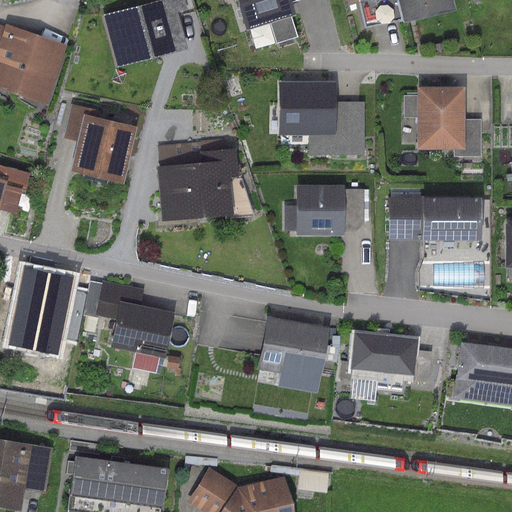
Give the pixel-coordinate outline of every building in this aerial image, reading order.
[(154,0),(98,15),(112,69),(185,50),(175,13),(186,10),(182,0),(154,0)] [(234,0),(244,30),(268,22),(289,15),(293,14),(290,2),(288,0),(234,0)] [(357,0),(364,28),(400,20),(401,23),(453,10),(451,0),(357,0)] [(296,36),(289,15),(268,22),(275,43),(296,36)] [(66,45),(0,23),(0,90),(45,105),(66,45)] [(334,80),(276,80),(276,135),(308,135),(308,154),(363,154),(363,101),(334,101),(334,80)] [(462,87),(415,87),(415,149),(452,149),(452,156),(480,156),(480,119),(462,119),(462,87)] [(99,112),(68,105),(62,130),(76,134),(68,171),(121,183),(134,126),(97,118),(99,112)] [(158,164),(154,165),(159,222),(251,213),(238,177),(234,147),(228,147),(227,138),(156,145),(158,164)] [(0,193),(2,187),(19,192),(23,193),(28,173),(0,165),(0,193)] [(343,186),(293,186),(293,235),(342,235),(342,232),(342,222),(361,222),(362,189),(343,189),(343,186)] [(0,209),(13,213),(19,192),(2,187),(0,193),(0,209)] [(479,196),(386,197),(386,239),(479,239),(479,196)] [(511,219),(503,220),(503,267),(511,267),(511,219)] [(354,232),(361,222),(342,222),(342,232),(354,232)] [(143,289),(102,280),(94,317),(114,321),(109,347),(162,359),(172,313),(140,306),(143,289)] [(326,327),(263,317),(255,370),(278,374),(276,386),(315,392),(326,327)] [(417,338),(352,332),(348,363),(339,362),(338,377),(375,381),(374,388),(394,390),(395,380),(427,383),(430,351),(416,349),(417,338)] [(511,348),(459,340),(451,398),(511,406),(511,348)] [(52,449),(0,439),(0,507),(18,511),(22,489),(44,493),(52,449)] [(99,444),(69,440),(68,451),(98,455),(99,444)] [(158,511),(164,468),(71,455),(63,511),(158,511)] [(238,486),(207,467),(186,501),(203,511),(289,511),(282,477),(238,486)] [(327,473),(299,470),(296,489),(325,492),(327,473)]
